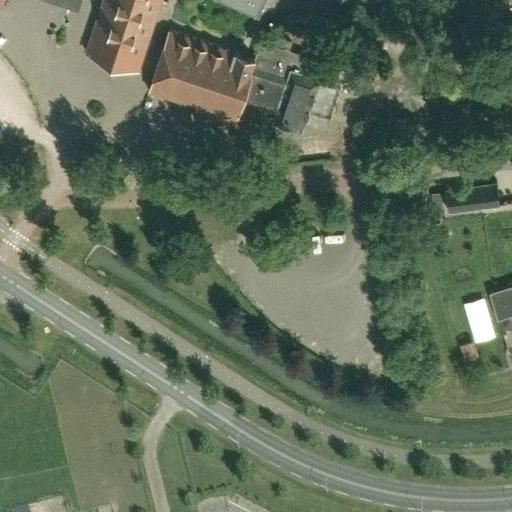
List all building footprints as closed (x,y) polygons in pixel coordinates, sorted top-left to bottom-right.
[(102,0),(86,53),(139,70),(161,0),(102,0)] [(235,0),(260,11),(264,0),(235,0)] [(256,57),(255,57),(169,29),(150,90),(198,106),(197,111),(235,124),(238,115),(256,57)] [(342,88),(340,83),(340,82),(319,75),(324,60),(323,60),(326,51),(317,48),(319,43),(299,37),(295,51),(260,40),(255,57),(256,57),(238,115),(272,126),(274,120),(303,129),(310,108),(330,114),(330,113),(335,110),(336,109),(333,104),(337,92),(342,89),(342,88)] [(373,83),(405,79),(403,62),(371,66),(373,83)] [(371,83),(355,83),(355,98),(370,98),(371,83)] [(446,188),(449,210),(500,204),(497,181),(446,188)] [(511,290),(510,284),(491,290),(499,318),(511,314),(511,290)]
